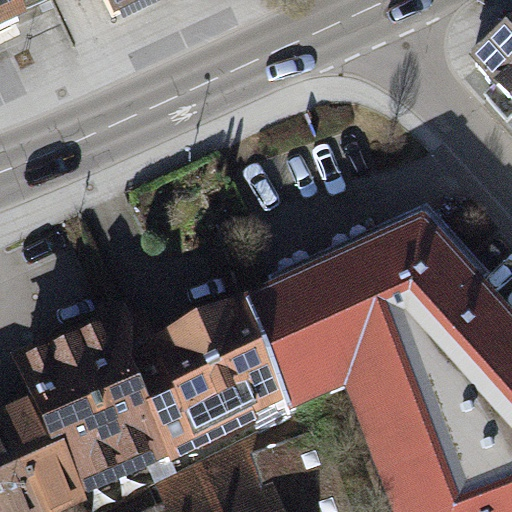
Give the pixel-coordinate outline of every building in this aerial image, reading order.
[(0,0),(0,33),(58,8),(54,0),(0,0)] [(105,0),(112,13),(137,0),(105,0)] [(511,21),(470,58),(511,105),(511,21)] [(511,511),(511,301),(448,232),(268,306),(321,420),(370,400),(417,511),(511,511)] [(122,339),(182,467),(188,481),(321,420),(268,306),(176,349),(154,304),(114,322),(122,339)] [(84,511),(182,467),(122,339),(41,377),(54,404),(9,424),(49,511),(84,511)] [(0,428),(0,511),(49,511),(9,424),(0,428)] [(170,511),(287,511),(281,494),(267,499),(252,463),(164,497),(170,511)]
